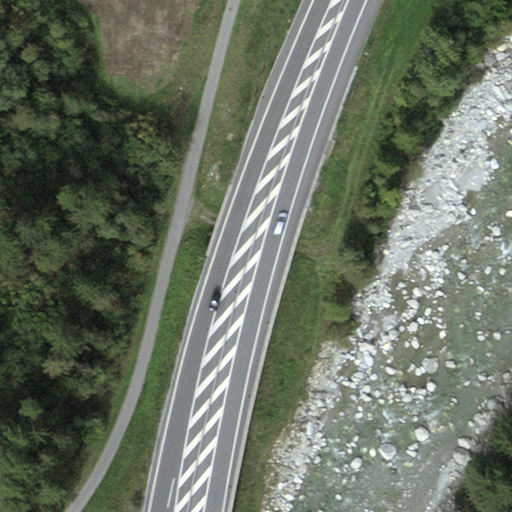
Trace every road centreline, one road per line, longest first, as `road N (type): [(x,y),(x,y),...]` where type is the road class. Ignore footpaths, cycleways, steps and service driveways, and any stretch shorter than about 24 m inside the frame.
road 1 (track): [(233,0),(208,86),(171,290),(138,399),(74,511)]
road 2 (trunk): [(322,0),(215,277),(161,511)]
road 3 (trunk): [(212,511),(259,287),(361,0)]
road 4 (track): [(186,226),(330,256),(360,145)]
